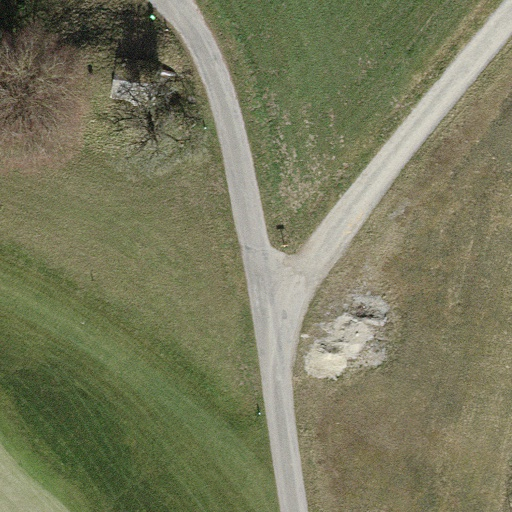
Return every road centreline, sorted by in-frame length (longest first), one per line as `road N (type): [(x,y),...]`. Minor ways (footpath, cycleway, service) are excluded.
road 1 (track): [(511,23),(270,329)]
road 2 (track): [(195,0),(270,329)]
road 3 (unclassified): [(270,329),(298,511)]
